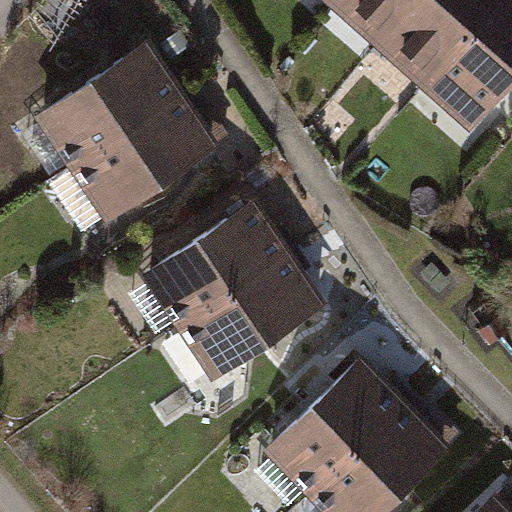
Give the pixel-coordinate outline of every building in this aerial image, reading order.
[(511,0),(386,0),(504,102),(511,92),(511,0)] [(147,43),(51,110),(119,208),(215,142),(147,43)] [(252,200),(153,267),(220,367),(320,300),(252,200)] [(419,336),(305,409),(370,510),(484,437),(419,336)] [(511,511),(511,485),(483,511),(511,511)]
